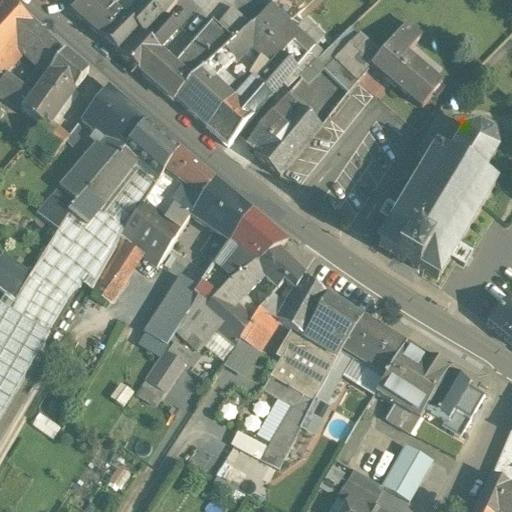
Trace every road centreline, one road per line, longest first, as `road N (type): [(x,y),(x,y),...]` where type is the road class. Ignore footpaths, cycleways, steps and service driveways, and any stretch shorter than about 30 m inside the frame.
road 1 (tertiary): [(511,359),(294,214),(44,6)]
road 2 (residential): [(444,511),(511,384)]
